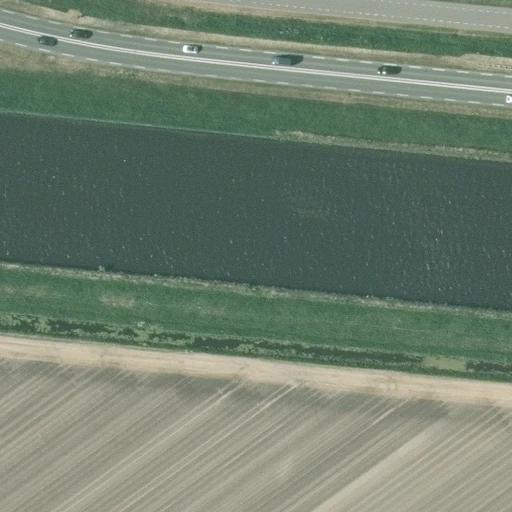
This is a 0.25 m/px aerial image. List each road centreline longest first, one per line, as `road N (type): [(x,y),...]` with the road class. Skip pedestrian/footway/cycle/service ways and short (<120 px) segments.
road 1 (primary): [(511,92),(172,58),(0,25)]
road 2 (unclassified): [(280,0),(511,23)]
